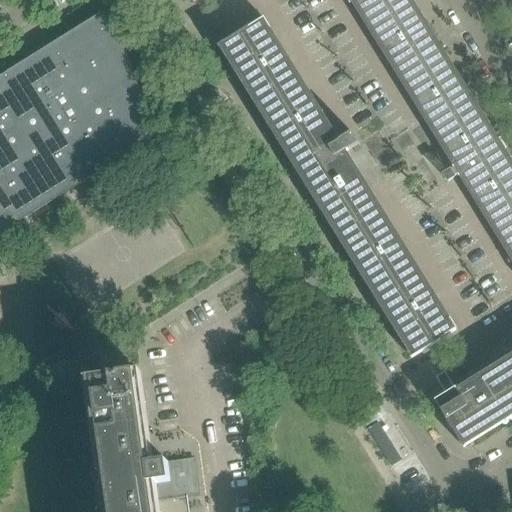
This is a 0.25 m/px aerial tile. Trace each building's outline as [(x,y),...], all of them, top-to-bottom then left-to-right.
[(511,161),(474,100),(412,0),(348,0),(409,97),(454,169),(443,176),(448,184),(459,177),(511,262),(511,161)] [(457,331),(361,176),(346,153),(359,145),(352,134),(340,142),(264,20),(224,45),(416,356),(457,331)] [(0,230),(5,228),(27,214),(99,169),(96,163),(117,150),(116,142),(134,140),(147,138),(141,108),(133,80),(121,54),(107,27),(14,86),(7,78),(0,84),(0,230)] [(507,415),(511,412),(511,355),(457,390),(456,389),(435,402),(461,444),(496,422),(493,418),(505,411),(507,415)] [(188,511),(186,497),(185,493),(188,492),(189,490),(189,487),(188,485),(185,484),(184,484),(182,464),(168,466),(168,463),(153,465),(140,373),(86,380),(100,476),(106,475),(107,486),(108,488),(101,489),(104,511),(188,511)]
